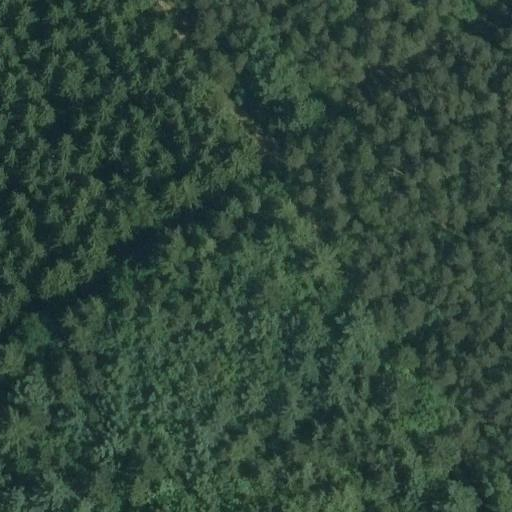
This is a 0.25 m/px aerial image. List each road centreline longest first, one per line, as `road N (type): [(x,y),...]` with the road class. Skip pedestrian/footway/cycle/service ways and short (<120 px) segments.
road 1 (track): [(267,171),(491,511)]
road 2 (track): [(267,171),(0,349)]
road 3 (track): [(511,8),(267,171)]
road 4 (track): [(157,0),(267,171)]
